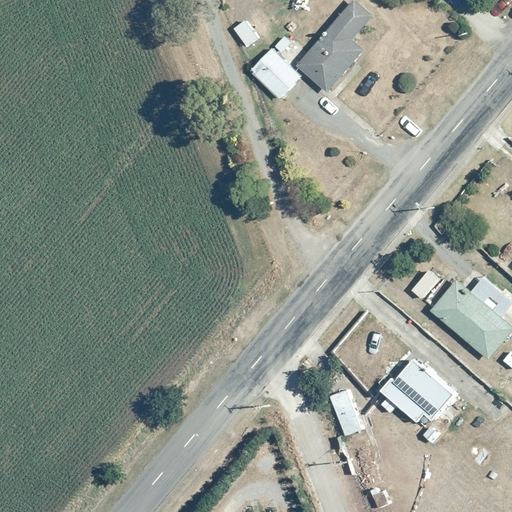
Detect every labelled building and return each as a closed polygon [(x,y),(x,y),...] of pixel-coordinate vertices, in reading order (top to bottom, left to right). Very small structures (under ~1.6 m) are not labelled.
[(379,14),(362,0),(357,0),(330,32),(303,64),(334,90),(370,48),(359,38),(379,14)] [(264,45),(253,9),(238,13),(249,50),(264,45)] [(307,75),(278,47),(256,69),(286,97),(307,75)] [(511,308),(511,291),(489,273),(476,289),(462,278),(437,310),(497,357),(511,337),(511,318),(507,315),(511,308)] [(421,355),(401,376),(399,375),(387,387),(395,394),(430,426),(437,419),(462,392),(421,355)]
